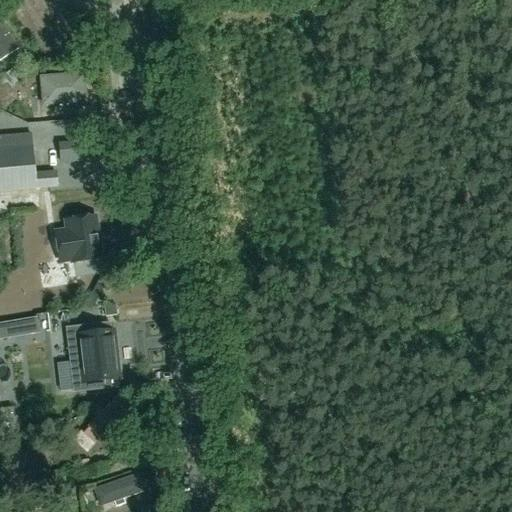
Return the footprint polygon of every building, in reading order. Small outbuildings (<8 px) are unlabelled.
[(53,37),(37,16),(24,26),(51,61),(74,42),(63,29),(53,37)] [(0,19),(0,60),(19,48),(0,19)] [(85,72),(39,77),(42,108),(88,103),(85,72)] [(0,103),(3,107),(14,99),(6,88),(0,92),(0,103)] [(80,163),(78,143),(75,144),(73,119),(52,121),(55,146),(41,147),(43,165),(80,163)] [(0,191),(36,189),(44,188),(43,174),(35,174),(31,134),(0,136),(0,191)] [(71,264),(100,259),(96,234),(91,234),(89,218),(65,221),(67,232),(54,234),(57,262),(71,260),(71,264)] [(98,281),(88,299),(102,306),(111,288),(98,281)] [(102,307),(103,317),(115,316),(114,306),(102,307)] [(14,321),(0,323),(0,339),(16,336),(14,321)] [(109,324),(65,329),(73,393),(117,388),(116,380),(120,379),(114,331),(110,332),(109,324)] [(122,415),(128,408),(116,398),(110,404),(109,403),(81,434),(95,446),(123,415),(122,415)]
